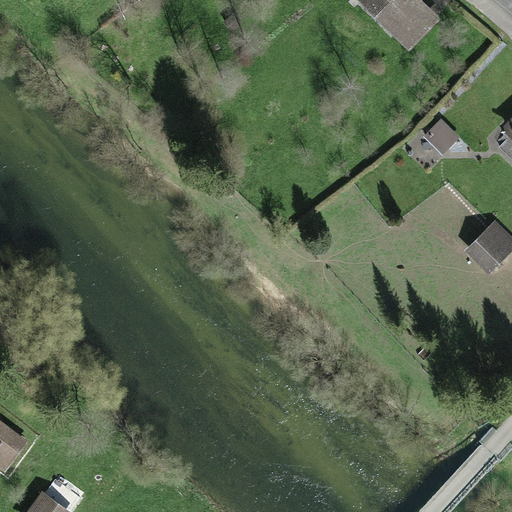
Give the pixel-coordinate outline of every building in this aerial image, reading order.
[(419,0),(360,0),(409,49),(439,20),(419,0)] [(442,123),(426,142),(445,158),(461,139),(442,123)] [(511,244),(494,227),(469,253),(491,275),(511,253),(511,244)] [(33,440),(0,413),(0,473),(4,476),(33,440)] [(75,511),(49,491),(32,511),(75,511)]
